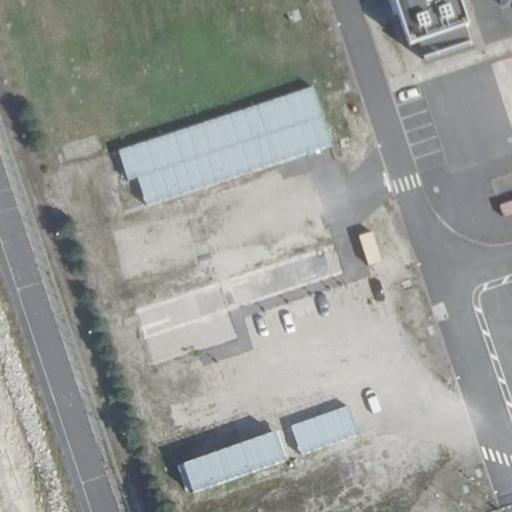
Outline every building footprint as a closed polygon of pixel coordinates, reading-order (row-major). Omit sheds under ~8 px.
[(387,0),(401,43),(464,22),(456,0),(387,0)] [(292,92),(300,128),(289,130),(294,152),(328,145),(315,87),(292,92)] [(258,169),(279,161),(265,125),(245,133),(258,169)] [(141,221),(91,234),(106,286),(189,263),(181,235),(148,244),(141,221)] [(364,241),(135,299),(152,363),(240,341),(232,310),(371,275),(367,260),(369,259),(364,241)]
